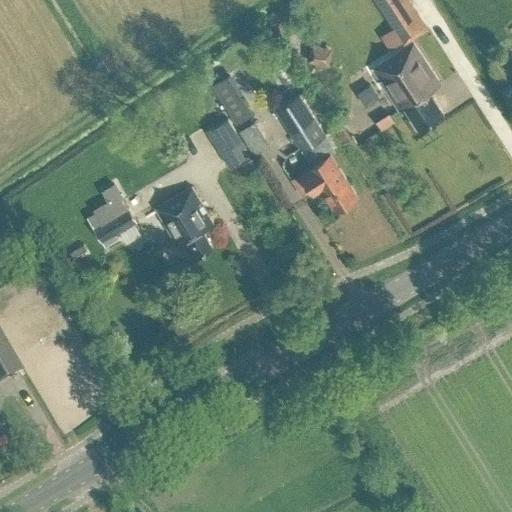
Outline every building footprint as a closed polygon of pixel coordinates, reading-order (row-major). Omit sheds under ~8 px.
[(376,0),(403,40),(423,27),(404,0),(376,0)] [(332,51),(347,54),(350,38),(335,35),(332,51)] [(418,126),(442,111),(428,89),(440,81),(412,39),(371,66),(399,107),(403,104),(418,126)] [(198,73),(183,83),(189,93),(204,82),(198,73)] [(303,145),(313,161),(309,164),(309,165),(300,170),(313,190),(321,185),(335,207),(357,194),(339,165),(338,166),(329,152),(319,135),(325,132),(299,91),(276,106),(301,146),(303,145)] [(351,116),(360,129),(371,121),(362,108),(351,116)] [(388,111),(376,119),(381,128),(394,120),(388,111)] [(215,143),(228,165),(250,152),(236,129),(215,143)] [(97,213),(89,218),(102,240),(137,220),(113,180),(101,187),(107,198),(93,206),(97,213)] [(201,227),(213,221),(192,184),(154,206),(176,242),(182,239),(189,251),(193,249),(196,254),(212,245),(201,227)] [(82,242),(59,256),(70,273),(81,266),(74,255),(85,247),(82,242)] [(0,389),(25,375),(0,332),(0,389)]
